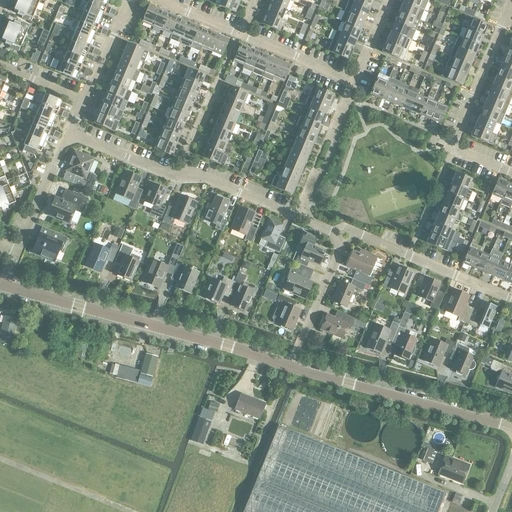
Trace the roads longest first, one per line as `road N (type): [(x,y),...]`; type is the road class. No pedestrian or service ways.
road 1 (residential): [(289,366),(3,285)]
road 2 (residential): [(511,425),(289,366)]
road 3 (residential): [(511,299),(343,235)]
road 4 (residential): [(180,175),(239,31)]
road 5 (residential): [(456,141),(511,7)]
road 6 (residential): [(289,366),(343,235)]
road 7 (residential): [(297,216),(325,169),(347,96)]
road 8 (residential): [(18,250),(70,132)]
road 9 (residential): [(297,216),(201,175),(180,175)]
road 10 (residential): [(354,77),(239,31)]
